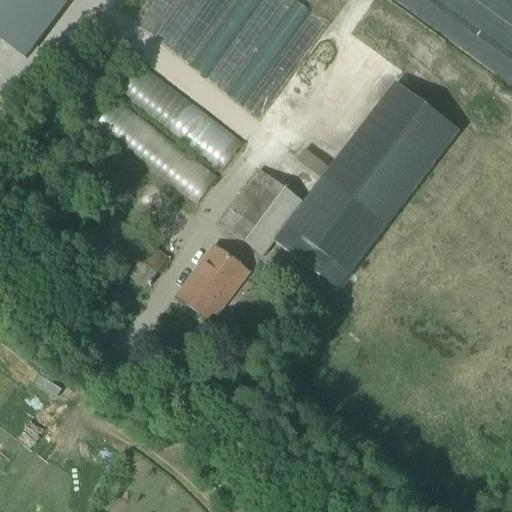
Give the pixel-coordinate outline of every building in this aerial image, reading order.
[(0,0),(0,39),(28,61),(73,0),(0,0)] [(459,133),(395,84),(274,243),(338,292),(459,133)] [(218,227),(261,259),(301,207),(258,174),(218,227)] [(82,240),(145,290),(168,261),(106,211),(82,240)] [(179,303),(206,323),(223,301),(227,304),(247,277),(212,251),(192,278),(196,281),(179,303)]
